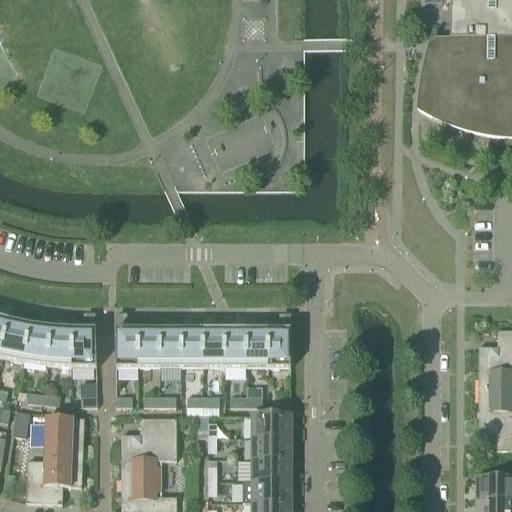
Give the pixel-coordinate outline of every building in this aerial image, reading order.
[(511,0),(449,0),(449,28),(449,42),(433,41),(427,63),(426,63),(421,88),(419,112),(432,119),(445,125),(459,131),(474,135),(491,139),(509,141),(511,140),(511,0)] [(0,357),(10,316),(0,314),(0,357)] [(0,361),(23,367),(29,328),(18,326),(20,319),(10,316),(0,357),(0,361)] [(47,370),(52,323),(41,322),(41,330),(29,328),(23,367),(47,370)] [(71,372),(72,333),(61,332),(62,324),(52,323),(47,370),(71,372)] [(72,333),(71,372),(96,372),(95,336),(95,325),(83,325),(84,333),(72,333)] [(138,372),(138,333),(127,333),(127,325),(115,325),(115,336),(115,372),(138,372)] [(159,372),(159,325),(149,325),(149,333),(138,333),(138,372),(159,372)] [(181,372),(181,333),(170,333),(170,325),(159,325),(159,372),(181,372)] [(203,372),(203,325),(192,325),(192,333),(181,333),(181,372),(203,372)] [(224,372),(224,333),(213,333),(213,325),(203,325),(203,372),(224,372)] [(246,372),(246,325),(236,325),(235,333),(224,333),(224,372),(246,372)] [(267,372),(267,333),(256,333),(256,325),(246,325),(246,372),(267,372)] [(267,333),(267,372),(290,372),(290,336),(290,325),(279,325),(279,333),(267,333)] [(478,351),(477,438),(490,438),(490,437),(496,437),(496,455),(511,454),(511,413),(511,408),(511,407),(511,382),(511,376),(511,334),(497,335),(497,353),(490,353),(490,351),(478,351)] [(42,409),(44,399),(28,397),(27,407),(42,409)] [(44,399),(42,409),(58,411),(60,400),(44,399)] [(96,401),(80,401),(81,412),(97,411),(96,401)] [(115,411),(131,411),(132,401),(115,401),(115,411)] [(159,411),(159,401),(143,401),(143,411),(159,411)] [(159,401),(159,411),(175,411),(175,401),(159,401)] [(202,411),(202,401),(186,401),(186,411),(202,411)] [(202,401),(202,411),(218,411),(218,401),(202,401)] [(246,412),(246,401),(230,401),(230,412),(246,412)] [(246,401),(246,412),(262,412),(262,401),(246,401)] [(290,412),(290,401),(273,401),(273,412),(290,412)] [(10,414),(0,412),(0,426),(7,428),(10,414)] [(15,428),(27,430),(29,418),(17,416),(15,428)] [(252,442),(290,442),(290,420),(252,420),(252,442)] [(26,465),(25,507),(62,508),(62,491),(81,491),(84,423),(45,422),(44,466),(26,465)] [(133,439),(120,439),(120,511),(176,511),(176,501),(155,501),(155,496),(160,496),(160,470),(155,470),(155,465),(176,465),(176,423),(139,423),(139,441),(133,441),(133,439)] [(25,442),(27,430),(15,428),(13,440),(25,442)] [(207,443),(207,442),(207,431),(197,430),(197,443),(207,443)] [(207,442),(216,442),(216,431),(207,431),(207,442)] [(216,454),(216,442),(207,442),(207,443),(207,454),(216,454)] [(290,464),(290,442),(252,442),(252,464),(290,464)] [(290,486),(290,464),(252,464),(252,485),(290,486)] [(207,485),(216,485),(216,474),(207,474),(207,485)] [(477,505),(511,505),(511,482),(477,483),(477,505)] [(216,497),(216,485),(207,485),(207,497),(216,497)] [(242,507),(252,507),(289,507),(290,486),(252,485),(243,485),(242,507)]
